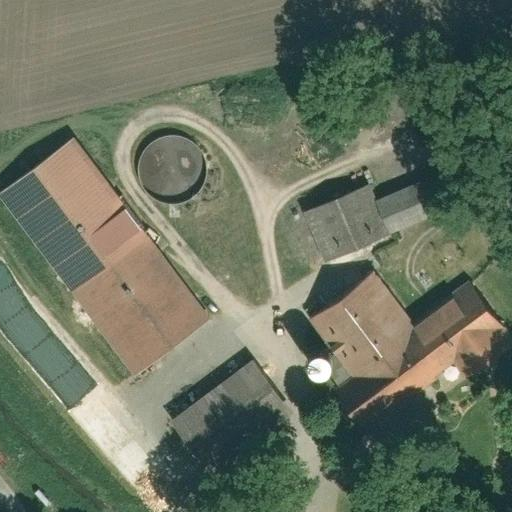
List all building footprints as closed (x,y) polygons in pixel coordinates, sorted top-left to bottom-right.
[(196,140),(185,134),(174,132),(162,134),(152,139),(145,147),(140,157),(139,167),(140,178),(145,188),(153,195),(163,201),(175,202),(187,200),(197,193),(204,184),(208,172),(208,161),(203,149),(196,140)] [(74,142),(1,198),(135,373),(208,317),(74,142)] [(370,190),(308,214),(327,259),(388,234),(370,190)] [(337,388),(370,430),(455,364),(466,378),(505,347),(495,334),(505,326),(472,284),(414,329),(376,280),(316,327),(353,375),(337,388)] [(54,373),(80,403),(96,390),(69,359),(54,373)] [(252,361),(171,423),(212,477),(293,415),(252,361)]
